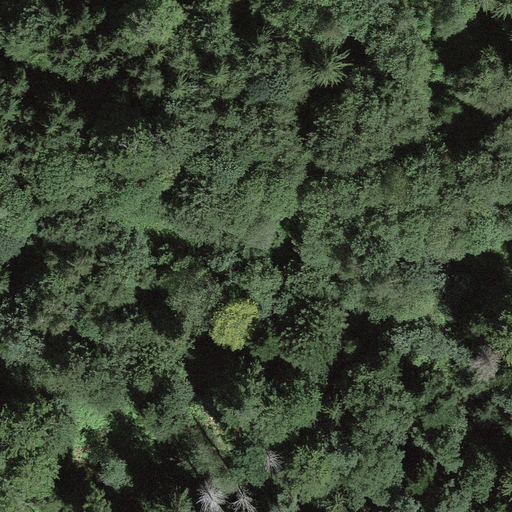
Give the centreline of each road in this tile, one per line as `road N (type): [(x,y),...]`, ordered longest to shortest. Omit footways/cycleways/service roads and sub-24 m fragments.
road 1 (track): [(511,204),(314,195),(92,165),(32,173),(0,188)]
road 2 (track): [(169,0),(511,113)]
